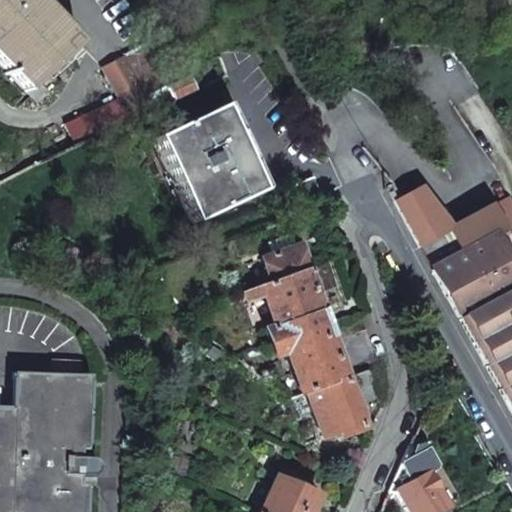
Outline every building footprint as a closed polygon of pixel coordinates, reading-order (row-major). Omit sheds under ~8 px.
[(38,82),(78,44),(34,0),(0,0),(0,65),(37,104),(49,93),(38,82)] [(127,122),(188,94),(181,80),(163,88),(140,45),(118,58),(120,59),(100,70),(127,122)] [(63,126),(74,149),(122,126),(111,103),(63,126)] [(152,139),(193,224),(258,193),(217,108),(152,139)] [(290,187),(297,205),(317,196),(310,178),(290,187)] [(511,199),(447,231),(461,254),(430,271),(511,415),(511,199)] [(258,260),(267,285),(303,271),(294,247),(258,260)] [(267,345),(325,324),(320,309),(317,310),(303,271),(267,285),(242,293),(245,305),(261,299),(272,327),(262,331),(267,345)] [(304,394),(342,379),(329,343),(328,339),(331,338),(325,324),(267,345),(274,360),(285,355),(299,395),(304,394)] [(329,343),(342,379),(349,377),(360,373),(358,366),(375,361),(364,331),(329,343)] [(359,406),(376,400),(366,371),(360,373),(349,377),(359,406)] [(0,511),(80,511),(82,486),(76,486),(76,476),(90,476),(93,474),(95,470),(95,467),(94,463),(93,461),(90,459),(77,459),(77,450),(83,450),(86,377),(11,374),(10,410),(0,409),(0,511)] [(337,438),(360,430),(342,379),(304,394),(320,439),(335,433),(337,438)] [(405,511),(435,511),(443,508),(424,474),(430,471),(432,467),(420,444),(410,439),(386,493),(396,494),(405,511)] [(258,511),(308,511),(315,497),(302,491),(304,485),(293,480),(290,486),(274,478),(258,511)]
